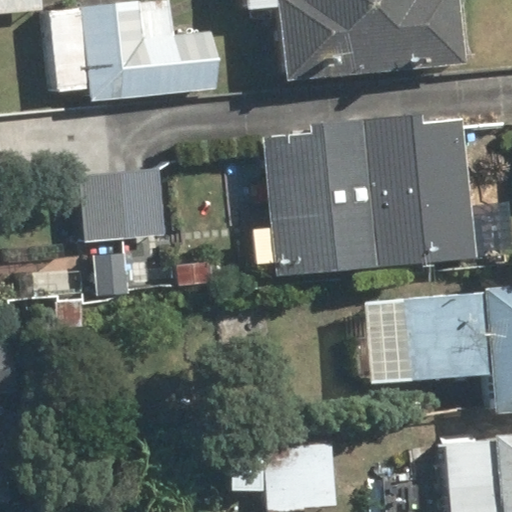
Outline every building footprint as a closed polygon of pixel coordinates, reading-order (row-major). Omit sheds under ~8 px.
[(31,0),(0,0),(0,10),(32,7),(31,0)] [(123,0),(115,0),(68,4),(76,98),(208,86),(203,31),(127,37),(123,0)] [(231,0),(233,12),(262,8),(271,84),(454,62),(446,0),(231,0)] [(455,120),(242,141),(256,280),(469,259),(455,120)] [(148,168),(67,176),(74,239),(154,230),(148,168)] [(511,289),(391,298),(397,381),(473,376),(476,416),(511,413),(511,289)] [(511,511),(511,434),(431,440),(435,511),(511,511)] [(323,439),(255,443),(259,510),(327,506),(323,439)]
